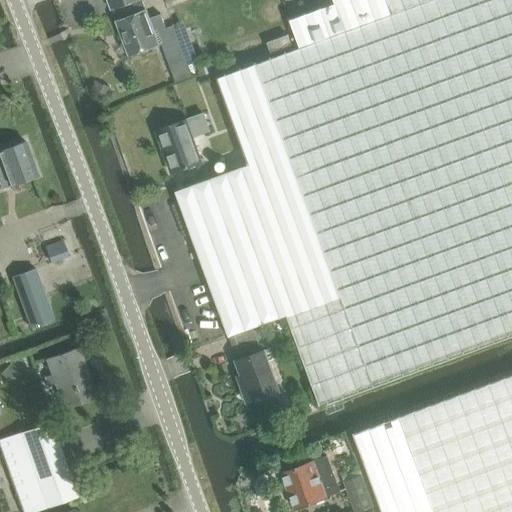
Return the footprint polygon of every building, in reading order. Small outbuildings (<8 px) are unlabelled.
[(109,0),(113,10),(115,9),(119,21),(118,22),(125,41),(124,41),(125,45),(124,45),(126,51),(127,50),(129,54),(129,53),(130,55),(160,44),(155,32),(166,28),(161,15),(150,19),(147,11),(142,0),(109,0)] [(225,173),(176,191),(230,336),(254,328),(288,315),(320,403),(429,363),(511,332),(511,0),(334,0),(336,2),(291,18),(301,46),(218,77),(250,163),(225,172),(225,173)] [(292,45),(288,34),(267,41),(271,53),(292,45)] [(188,68),(173,73),(177,85),(192,79),(188,68)] [(96,91),(109,96),(112,88),(99,83),(96,91)] [(204,114),(157,131),(173,172),(202,162),(192,136),(210,130),(204,114)] [(25,142),(0,151),(0,185),(1,188),(37,175),(25,142)] [(63,240),(45,246),(51,263),(69,256),(63,240)] [(12,277),(31,328),(54,319),(36,268),(12,277)] [(260,329),(255,331),(254,328),(230,336),(237,355),(260,346),(258,340),(263,338),(260,329)] [(265,350),(237,361),(246,384),(242,386),(248,403),(281,391),(270,362),(277,359),(272,347),(265,350)] [(78,348),(48,359),(53,374),(46,376),(49,385),(56,382),(66,408),(95,397),(78,348)] [(13,363),(3,373),(12,382),(22,372),(13,363)] [(0,439),(0,447),(23,511),(35,511),(46,508),(78,497),(51,421),(20,432),(0,439)] [(296,508),(325,497),(325,496),(340,491),(327,456),(283,472),(296,508)] [(345,482),(355,511),(357,511),(374,506),(363,476),(345,482)]
